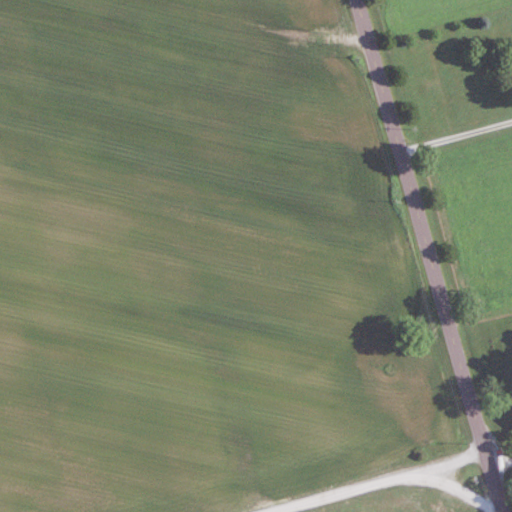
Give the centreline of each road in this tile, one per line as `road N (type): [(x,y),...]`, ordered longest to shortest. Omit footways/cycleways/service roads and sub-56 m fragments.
road 1 (residential): [(502,511),(354,0)]
road 2 (residential): [(484,450),(269,511)]
